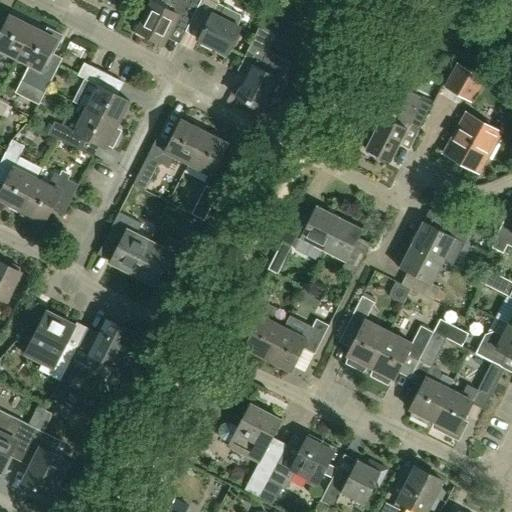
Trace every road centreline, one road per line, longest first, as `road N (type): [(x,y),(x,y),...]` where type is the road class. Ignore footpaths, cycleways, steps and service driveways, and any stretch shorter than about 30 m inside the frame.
road 1 (residential): [(192,357),(248,372),(368,433),(375,418),(476,469),(500,467)]
road 2 (residential): [(72,271),(166,87)]
road 3 (residential): [(166,87),(174,70),(32,0)]
road 4 (residential): [(192,357),(151,318),(72,271)]
road 5 (residential): [(407,207),(426,171),(476,197),(511,182)]
